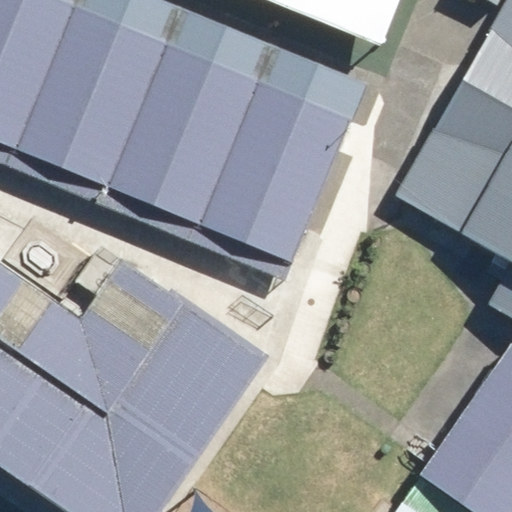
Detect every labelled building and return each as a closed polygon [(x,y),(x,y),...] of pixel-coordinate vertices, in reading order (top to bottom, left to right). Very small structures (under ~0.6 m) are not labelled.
[(0,0),(0,152),(299,275),(369,104),(114,0),(0,0)] [(269,0),(388,48),(405,0),(269,0)] [(511,277),(511,0),(499,0),(380,198),(511,277)] [(0,440),(105,511),(149,511),(255,358),(115,263),(81,314),(0,259),(0,440)] [(511,511),(511,324),(511,323),(411,474),(469,511),(511,511)]
